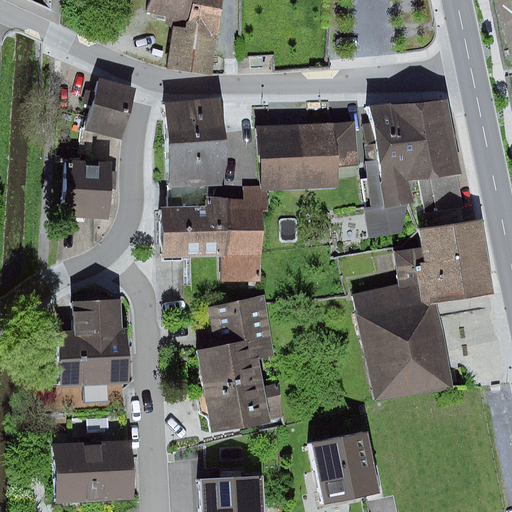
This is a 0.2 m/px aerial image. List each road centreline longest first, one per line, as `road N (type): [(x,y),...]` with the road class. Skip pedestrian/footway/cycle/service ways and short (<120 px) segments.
road 1 (residential): [(152,78),(235,87),(470,71)]
road 2 (residential): [(108,253),(145,295),(159,511)]
road 3 (secondary): [(470,71),(511,267)]
road 4 (residential): [(108,253),(126,224),(152,78)]
road 5 (residential): [(0,9),(152,78)]
road 6 (residential): [(0,322),(47,283),(108,253)]
